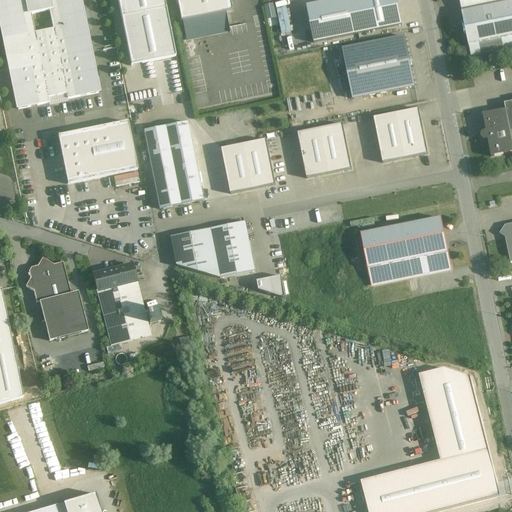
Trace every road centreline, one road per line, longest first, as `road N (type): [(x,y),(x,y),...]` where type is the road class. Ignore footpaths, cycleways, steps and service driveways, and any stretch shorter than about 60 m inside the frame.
road 1 (unclassified): [(511,412),(427,0)]
road 2 (unknown): [(254,495),(211,326),(226,317),(290,334)]
road 3 (unknown): [(426,448),(458,434),(460,406),(445,383),(411,372)]
road 4 (unknown): [(359,466),(254,495),(258,511)]
road 5 (unknown): [(332,347),(359,466)]
